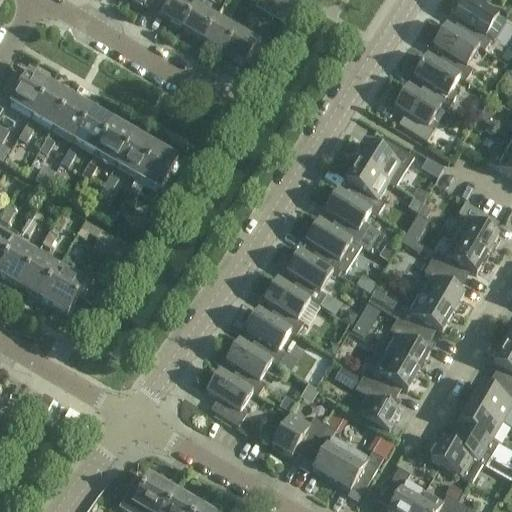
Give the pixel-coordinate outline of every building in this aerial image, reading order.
[(125,0),(143,10),(149,0),(125,0)] [(181,33),(195,9),(200,1),(198,0),(171,0),(160,20),(181,33)] [(269,0),(288,11),(294,0),(269,0)] [(458,24),(452,34),(479,51),(478,52),(483,55),(490,44),(493,46),(506,26),(498,21),(464,0),(463,0),(451,19),(455,22),(458,24)] [(202,45),(216,21),(195,9),(181,33),(202,45)] [(223,57),(236,33),(216,21),(202,45),(223,57)] [(459,82),(464,86),(476,68),(470,64),(478,52),(479,51),(452,34),(445,30),(432,50),(448,60),(442,70),(442,71),(459,82)] [(236,33),(223,57),(244,69),(258,45),(236,33)] [(510,69),(511,65),(511,56),(507,53),(501,63),(510,69)] [(442,71),(442,70),(425,60),(413,80),(429,91),(423,101),(440,112),(440,113),(445,116),(452,104),(455,101),(455,96),(451,95),(459,82),(442,71)] [(31,122),(50,89),(28,76),(9,109),(31,122)] [(52,134),(71,102),(50,89),(31,122),(52,134)] [(423,101),(406,91),(394,111),(410,121),(403,132),(426,147),(437,129),(432,125),(440,113),(440,112),(423,101)] [(493,104),(501,108),(505,101),(498,96),(493,104)] [(71,102),(52,134),(73,146),(92,114),(71,102)] [(92,114),(73,146),(94,159),(113,126),(92,114)] [(115,171),(134,139),(113,126),(94,159),(115,171)] [(8,137),(0,131),(0,148),(1,149),(8,137)] [(25,131),(17,144),(25,148),(33,135),(25,131)] [(134,139),(115,171),(136,183),(137,184),(156,151),(134,139)] [(511,141),(510,142),(500,160),(494,156),(487,168),(492,171),(498,174),(511,182),(511,141)] [(46,143),(38,156),(46,161),(54,148),(46,143)] [(395,191),(413,162),(385,145),(379,155),(368,148),(356,167),(389,187),(395,191)] [(9,154),(1,149),(0,150),(0,165),(1,166),(9,154)] [(156,151),(137,184),(158,196),(177,163),(156,151)] [(67,155),(60,168),(67,173),(75,160),(67,155)] [(389,187),(356,167),(344,186),(355,192),(349,202),(371,216),(371,217),(376,221),(384,209),(378,205),(389,187)] [(88,168),(81,181),(89,185),(96,172),(88,168)] [(43,171),(34,185),(46,192),(54,178),(43,171)] [(109,180),(102,193),(110,197),(117,184),(109,180)] [(428,197),(418,191),(413,201),(422,207),(428,197)] [(131,210),(139,196),(131,192),(123,205),(131,210)] [(357,249),(364,239),(369,230),(364,227),(370,217),(371,217),(371,216),(349,202),(336,195),(324,215),(339,225),(333,235),(352,246),(357,249)] [(493,224),(464,207),(458,218),(463,222),(453,240),(487,260),(498,241),(487,235),(493,224)] [(422,210),(417,219),(425,224),(429,218),(428,214),(422,210)] [(7,212),(0,222),(0,224),(7,229),(14,216),(7,212)] [(28,223),(20,237),(28,241),(36,228),(28,223)] [(120,223),(115,232),(131,242),(136,234),(120,223)] [(97,241),(101,234),(84,225),(77,238),(86,242),(89,237),(97,241)] [(352,246),(333,235),(317,225),(305,245),(321,256),(315,266),(332,277),(332,278),(337,281),(341,275),(345,277),(360,252),(357,249),(352,246)] [(49,236),(42,249),(49,253),(56,240),(49,236)] [(407,236),(400,247),(411,254),(415,247),(417,243),(407,236)] [(0,272),(16,246),(0,237),(0,272)] [(475,279),(487,260),(453,240),(442,258),(436,255),(432,262),(430,265),(459,283),(464,273),(470,276),(475,279)] [(100,271),(114,279),(133,252),(116,242),(100,271)] [(0,280),(18,290),(37,258),(16,246),(0,272),(0,280)] [(393,256),(385,250),(378,260),(387,266),(393,256)] [(332,277),(315,266),(298,255),(285,276),(302,286),(296,297),(310,306),(309,306),(318,312),(325,300),(320,296),(332,278),(332,277)] [(40,303),(58,271),(37,258),(18,290),(40,303)] [(459,283),(430,265),(423,277),(429,281),(419,299),(452,318),(463,299),(453,293),(459,283)] [(58,271),(40,303),(66,319),(85,286),(58,271)] [(310,306),(296,297),(276,284),(263,304),(280,315),(274,325),(291,336),(290,337),(295,340),(303,328),(297,325),(309,306),(310,306)] [(378,314),(385,301),(374,295),(367,307),(378,314)] [(452,318),(419,299),(408,317),(402,313),(396,324),(425,342),(430,332),(441,338),(452,318)] [(366,309),(362,317),(375,324),(379,316),(366,309)] [(291,336),(274,325),(256,314),(244,335),(260,345),(254,355),(271,366),(271,367),(276,370),(284,359),(278,355),(290,337),(291,336)] [(344,317),(340,324),(350,330),(356,320),(349,316),(344,317)] [(429,344),(425,342),(396,324),(389,336),(395,339),(384,358),(417,377),(429,358),(423,355),(429,344)] [(351,336),(363,344),(368,336),(355,328),(355,329),(351,336)] [(271,366),(254,355),(237,345),(225,365),(242,376),(235,386),(252,396),(251,397),(257,401),(264,389),(259,386),(271,367),(271,366)] [(328,346),(323,355),(333,360),(338,351),(328,346)] [(511,353),(504,348),(492,368),(503,374),(497,383),(511,392),(511,353)] [(417,377),(384,358),(373,375),(368,372),(361,383),(390,400),(396,390),(406,396),(417,377)] [(238,431),(246,419),(240,416),(244,410),(251,397),(252,396),(235,386),(218,375),(206,396),(222,406),(216,417),(238,431)] [(354,396),(355,394),(365,401),(354,420),(386,439),(387,440),(399,419),(394,416),(392,415),(384,410),(390,400),(361,383),(352,378),(344,390),(354,396)] [(469,407),(503,427),(511,410),(511,392),(497,383),(491,394),(480,388),(469,407)] [(503,427),(469,407),(458,427),(452,437),(491,460),(498,449),(492,445),(503,427)] [(345,420),(333,413),(324,429),(335,436),(345,420)] [(307,458),(324,429),(312,422),(309,428),(290,417),(271,451),(291,462),(297,452),(307,458)] [(332,442),(335,436),(324,429),(307,458),(317,464),(311,474),(331,486),(351,453),(332,442)] [(491,460),(463,443),(452,437),(446,447),(441,444),(429,464),(446,474),(463,484),(471,488),(482,469),(485,471),(491,460)] [(381,439),(371,457),(374,459),(383,464),(385,465),(395,447),(385,441),(381,439)] [(383,464),(374,459),(371,457),(368,463),(351,453),(331,486),(350,497),(355,487),(366,493),(383,464)] [(398,473),(397,475),(381,502),(391,508),(388,511),(414,511),(423,496),(406,486),(410,479),(398,473)] [(120,511),(166,511),(175,497),(148,481),(138,498),(130,493),(119,511),(120,511)] [(451,488),(444,499),(456,506),(463,495),(451,488)] [(453,511),(457,507),(445,500),(441,507),(423,496),(414,511),(453,511)] [(198,511),(199,511),(175,497),(166,511),(198,511)]
